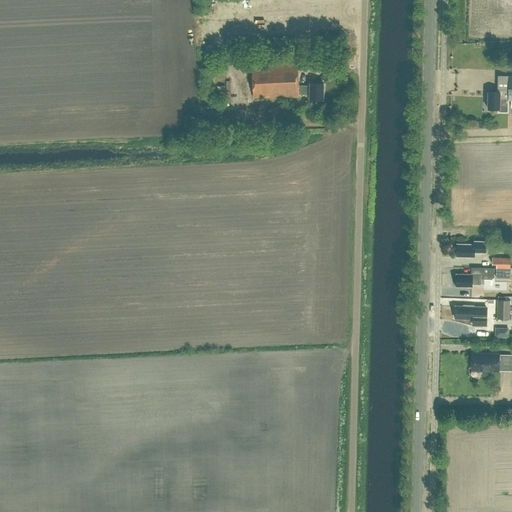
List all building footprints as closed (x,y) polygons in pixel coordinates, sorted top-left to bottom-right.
[(299,85),(298,62),(252,64),(253,97),(299,95),(299,94),(310,94),(310,99),(323,99),(323,82),(310,82),(310,85),(299,85)] [(511,98),(511,74),(509,75),(509,88),(498,88),(498,92),(488,91),(488,108),(499,108),(499,111),(508,111),(508,99),(511,98)] [(485,252),(485,241),(474,241),(474,244),(457,244),(456,256),(474,256),(474,252),(485,252)] [(495,266),(509,266),(510,258),(491,257),(491,263),(496,264),(495,266)] [(509,266),(495,266),(495,277),(509,277),(510,268),(509,268),(509,266)] [(494,277),(495,268),(472,267),(472,274),(457,273),(456,286),(473,286),(473,283),(481,283),(484,283),(484,285),(493,285),(493,277),(494,277)] [(508,318),(509,299),(497,299),(496,318),(508,318)] [(474,307),(474,305),(463,305),(463,306),(456,306),(455,318),(473,318),(473,324),(486,325),(487,307),(474,307)] [(491,336),(505,336),(505,327),(491,327),(491,336)] [(498,371),(499,354),(472,353),(471,370),(498,371)]
